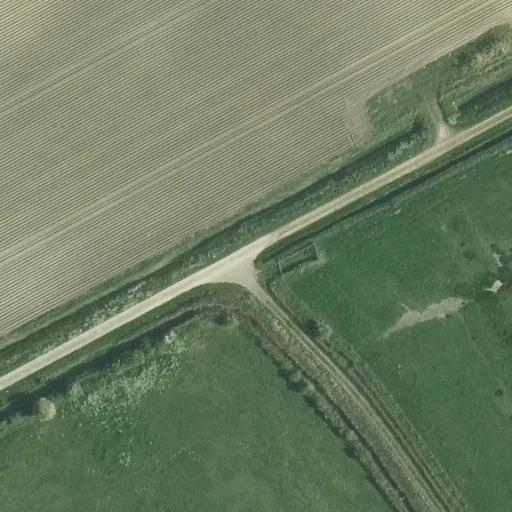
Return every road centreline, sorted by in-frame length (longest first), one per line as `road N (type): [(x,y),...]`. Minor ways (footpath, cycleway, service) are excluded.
road 1 (track): [(435,511),(365,413),(231,265)]
road 2 (track): [(511,115),(238,261)]
road 3 (unclassified): [(0,394),(238,261)]
